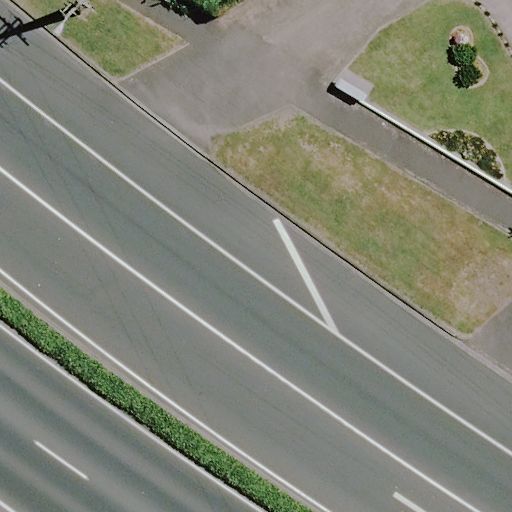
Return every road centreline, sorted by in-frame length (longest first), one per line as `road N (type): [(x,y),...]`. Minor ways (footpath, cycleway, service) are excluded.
road 1 (trunk): [(0,165),(120,267),(498,511)]
road 2 (trunk): [(130,511),(0,424)]
